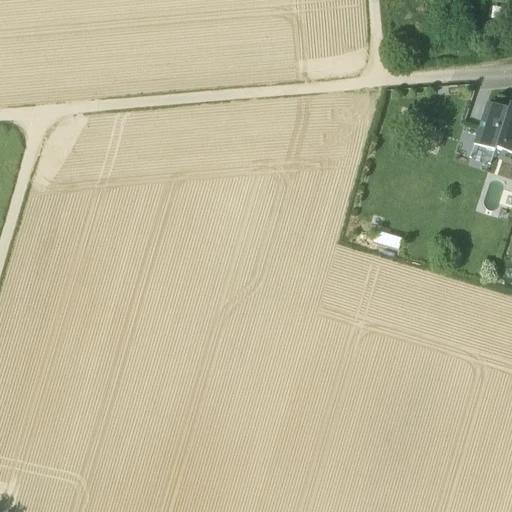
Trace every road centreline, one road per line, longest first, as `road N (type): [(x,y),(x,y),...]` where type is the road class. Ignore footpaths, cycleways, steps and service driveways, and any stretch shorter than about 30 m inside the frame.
road 1 (track): [(0,245),(37,113),(380,83),(372,0)]
road 2 (residential): [(380,83),(511,73)]
